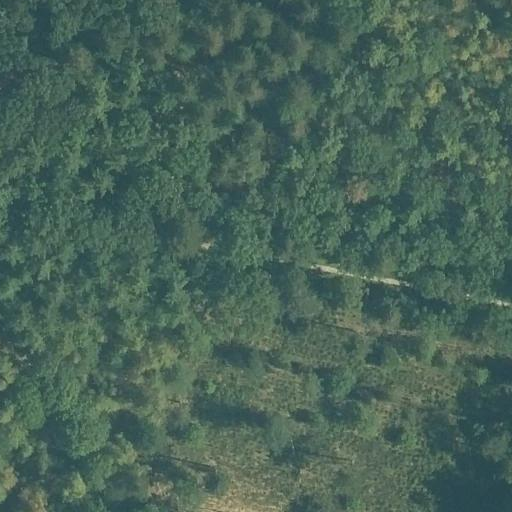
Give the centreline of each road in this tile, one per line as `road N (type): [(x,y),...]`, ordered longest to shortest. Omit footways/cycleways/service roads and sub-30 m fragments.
road 1 (track): [(116,511),(0,302)]
road 2 (track): [(0,132),(167,0)]
